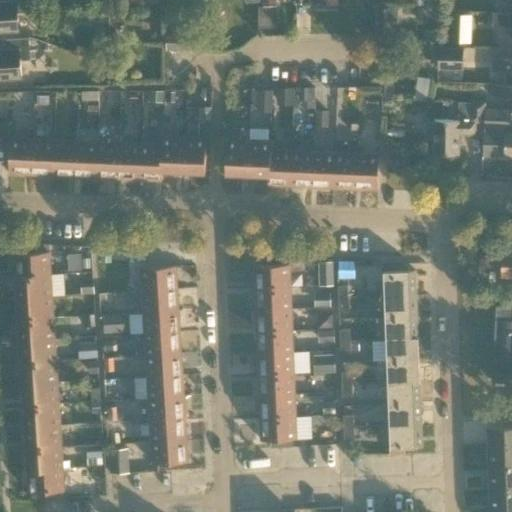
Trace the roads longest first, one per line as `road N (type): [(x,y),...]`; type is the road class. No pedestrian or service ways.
road 1 (residential): [(224,511),(207,205)]
road 2 (residential): [(454,511),(443,220)]
road 3 (residential): [(443,220),(207,205)]
road 4 (residential): [(207,205),(0,199)]
